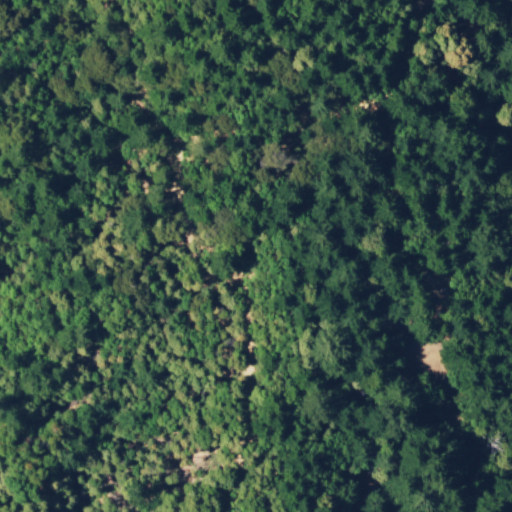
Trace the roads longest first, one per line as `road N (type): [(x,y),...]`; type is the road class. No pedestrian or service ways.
road 1 (track): [(511,468),(472,442),(424,368),(395,346),(368,304),(361,243),(385,183),(406,0)]
road 2 (track): [(225,511),(248,434),(250,392),(273,372),(300,384),(318,413),(354,511)]
road 3 (track): [(424,368),(465,252),(511,220)]
